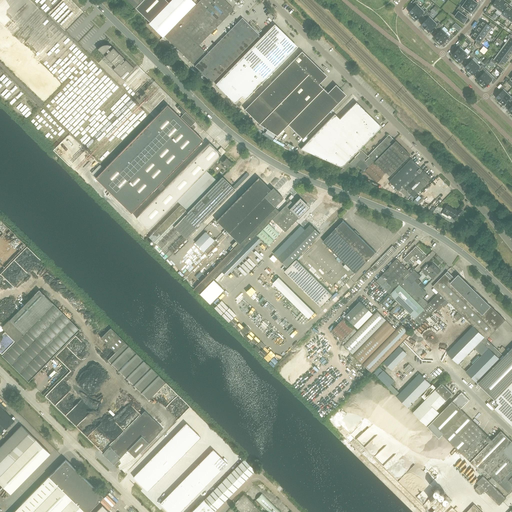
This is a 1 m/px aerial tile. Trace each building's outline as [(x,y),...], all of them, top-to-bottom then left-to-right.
[(150,21),(168,3),(165,0),(143,0),(136,8),(150,21)] [(192,0),(170,0),(168,3),(150,21),(148,23),(162,37),(195,3),(192,0)] [(200,0),(177,24),(198,45),(228,14),(227,13),(232,8),(224,0),(200,0)] [(421,8),(417,4),(418,3),(416,0),(412,4),(414,7),(409,12),(413,16),(421,8)] [(504,0),(503,0),(495,0),(491,6),(497,10),(504,0)] [(504,0),(497,10),(502,13),(502,14),(508,6),(509,4),(504,0)] [(458,7),(463,11),(465,8),(471,13),(474,8),(465,1),(462,5),(460,4),(458,7)] [(511,8),(508,6),(502,14),(502,13),(501,15),(506,19),(511,11),(511,8)] [(463,11),(458,7),(456,10),(458,11),(454,16),(456,17),(456,18),(458,19),(464,23),(467,18),(461,13),(463,11)] [(424,17),(428,12),(426,10),(425,11),(421,8),(413,16),(417,20),(422,15),(424,17)] [(424,17),(426,19),(421,24),(425,28),(433,20),(430,16),(431,15),(428,12),(424,17)] [(195,66),(212,83),(259,34),(242,17),(195,66)] [(437,29),(441,25),(438,22),(437,24),(433,20),(425,28),(429,32),(434,27),(437,29)] [(488,33),(492,28),(494,29),(496,26),(491,22),(489,25),(483,20),(479,26),(488,33)] [(198,45),(177,24),(176,23),(164,36),(192,64),(205,51),(198,45)] [(438,41),(446,32),(442,29),(444,27),(441,25),(437,29),(439,31),(434,37),(438,41)] [(288,47),(292,43),(278,29),(274,33),(270,29),(272,26),(215,84),(235,103),(242,96),(245,100),(295,49),(294,48),(292,50),(288,47)] [(475,31),(484,38),(488,33),(479,26),(475,31)] [(481,43),(484,38),(475,31),(471,37),(477,41),(475,44),(480,47),(482,44),(481,43)] [(438,41),(442,45),(447,39),(449,41),(454,37),(451,35),(450,36),(446,32),(438,41)] [(97,49),(98,50),(103,55),(106,51),(108,53),(104,56),(114,66),(115,66),(115,65),(116,66),(113,69),(121,77),(127,71),(129,73),(134,68),(126,60),(124,61),(123,60),(124,58),(113,48),(110,51),(108,50),(111,46),(110,45),(109,45),(108,45),(109,44),(108,43),(106,45),(105,45),(104,45),(103,45),(102,45),(101,46),(100,46),(100,47),(99,47),(98,48),(98,49),(97,49)] [(455,47),(457,49),(452,55),(456,59),(464,50),(461,46),(462,45),(459,43),(455,47)] [(511,55),(511,53),(511,47),(505,43),(501,48),(511,55)] [(497,54),(507,61),(511,55),(501,48),(497,54)] [(467,59),(472,55),(470,54),(469,53),(468,54),(464,50),(456,59),(460,63),(465,57),(467,59)] [(492,58),(490,61),(495,64),(497,62),(503,66),(507,61),(497,54),(494,59),(492,58)] [(467,59),(470,62),(465,67),(469,71),(477,62),(473,59),(474,57),(472,55),(467,59)] [(259,124),(273,110),(312,70),(310,68),(314,64),(306,57),(299,64),(294,60),(295,59),(294,58),(244,109),(259,124)] [(480,72),(484,67),(482,65),(481,66),(477,62),(469,71),(473,75),(478,70),(480,72)] [(481,83),(489,75),(486,71),(487,70),(484,67),(480,72),(482,74),(477,79),(481,83)] [(312,70),(273,110),(259,124),(277,135),(287,124),(323,88),(318,83),(325,76),(318,68),(314,72),(312,70)] [(481,83),(485,87),(490,82),(493,84),(497,80),(494,77),(493,78),(489,75),(481,83)] [(503,85),(498,90),(501,92),(495,97),(499,101),(508,93),(504,89),(505,88),(503,85)] [(323,88),(287,124),(302,139),(342,99),(341,98),(341,99),(339,97),(343,93),(335,86),(328,93),(323,88)] [(511,102),(511,100),(511,95),(511,96),(508,93),(499,101),(503,105),(509,100),(511,102)] [(381,127),(372,118),(356,102),(350,108),(339,119),(334,114),(300,149),(341,167),(375,132),(381,127)] [(132,211),(199,144),(203,140),(167,105),(165,107),(163,109),(97,176),(96,178),(131,213),(132,211)] [(183,114),(185,112),(179,105),(176,107),(183,114)] [(363,163),(367,166),(368,167),(394,140),(388,135),(368,156),(369,157),(364,162),(363,163)] [(374,161),(386,174),(388,176),(409,155),(395,141),(374,161)] [(221,155),(209,143),(136,218),(148,230),(221,155)] [(363,170),(367,166),(363,163),(364,162),(363,160),(366,157),(360,151),(354,157),(355,158),(349,164),(352,167),(356,163),(363,170)] [(398,190),(401,186),(419,168),(410,159),(389,181),(398,190)] [(377,183),(386,174),(374,161),(365,172),(377,183)] [(430,178),(419,168),(401,186),(412,196),(430,178)] [(188,212),(187,213),(200,225),(235,189),(222,177),(188,212)] [(272,219),(279,211),(275,207),(283,198),(273,187),(271,189),(258,177),(216,220),(239,243),(194,288),(199,293),(200,292),(205,287),(213,279),(272,219)] [(413,202),(417,206),(424,198),(422,196),(421,198),(417,202),(415,200),(413,202)] [(288,202),(272,219),(285,232),(298,218),(297,217),(302,212),(308,207),(299,198),(294,203),(290,200),(288,202)] [(449,215),(452,217),(455,220),(463,212),(460,208),(457,212),(448,207),(446,205),(443,211),(449,215)] [(340,224),(323,241),(338,256),(336,258),(340,261),(342,260),(346,264),(343,266),(348,271),(351,268),(355,273),(373,255),(376,252),(344,221),(343,220),(340,224)] [(268,223),(261,231),(270,241),(278,233),(268,223)] [(287,267),(317,237),(320,234),(310,224),(306,229),(277,258),(287,267)] [(381,265),(396,250),(393,246),(377,262),(381,265)] [(426,257),(423,254),(416,246),(403,259),(410,266),(413,263),(409,260),(414,255),(418,259),(419,259),(421,262),(426,257)] [(296,259),(285,271),(320,306),(332,295),(296,259)] [(396,259),(390,266),(390,267),(376,281),(390,294),(399,284),(409,275),(411,273),(396,259)] [(381,265),(377,262),(372,267),(376,271),(381,265)] [(425,271),(428,274),(433,279),(441,271),(433,263),(430,266),(427,264),(421,270),(424,273),(425,271)] [(424,289),(415,281),(420,275),(414,270),(411,273),(409,275),(411,277),(403,286),(412,295),(418,301),(422,297),(427,292),(424,289)] [(458,274),(456,277),(454,278),(447,271),(433,286),(445,298),(473,326),(486,339),(500,325),(505,320),(458,274)] [(412,295),(403,286),(411,277),(409,275),(399,284),(390,294),(402,306),(412,295)] [(279,277),(273,283),(309,318),(314,312),(279,277)] [(224,289),(214,279),(200,293),(210,303),(224,289)] [(9,320),(24,334),(28,330),(54,355),(79,330),(52,303),(39,290),(9,320)] [(428,303),(422,297),(418,301),(412,295),(402,306),(415,319),(419,315),(424,320),(436,307),(430,301),(428,303)] [(372,313),(360,301),(345,316),(358,329),(372,313)] [(378,308),(344,343),(354,352),(387,317),(378,308)] [(344,317),(338,324),(351,336),(357,330),(344,317)] [(388,318),(354,352),(364,361),(397,327),(388,318)] [(24,334),(9,320),(2,327),(16,341),(13,343),(14,344),(24,334)] [(403,322),(364,362),(374,371),(403,341),(413,331),(403,322)] [(351,336),(338,324),(332,330),(345,342),(351,336)] [(488,341),(486,339),(473,326),(447,352),(450,355),(458,363),(481,340),(485,344),(488,341)] [(101,338),(115,352),(125,342),(111,328),(101,338)] [(54,355),(28,330),(24,334),(14,344),(3,356),(28,381),(54,355)] [(478,382),(501,358),(504,356),(488,341),(485,344),(489,348),(466,371),(478,382)] [(166,382),(125,342),(115,352),(108,360),(149,400),(166,382)] [(499,350),(504,355),(508,351),(503,346),(499,350)] [(406,354),(399,347),(383,362),(391,370),(406,354)] [(496,399),(501,394),(511,382),(511,347),(478,383),(495,399),(496,399)] [(388,387),(391,384),(394,381),(383,370),(380,368),(379,367),(373,373),(377,376),(388,387)] [(408,408),(431,384),(419,373),(396,397),(408,408)] [(511,382),(501,394),(511,404),(511,382)] [(437,410),(453,394),(445,386),(442,383),(413,413),(426,426),(436,416),(439,413),(437,410)] [(470,462),(492,440),(461,409),(470,400),(461,392),(456,398),(438,415),(427,427),(439,438),(442,434),(470,462)] [(511,404),(501,394),(496,399),(497,400),(496,401),(497,402),(498,402),(499,404),(495,408),(495,407),(495,408),(511,424),(511,404)] [(102,454),(113,464),(127,450),(134,457),(163,428),(145,411),(102,454)] [(186,423),(133,477),(148,491),(201,437),(186,423)] [(0,483),(11,494),(50,454),(36,440),(21,425),(0,447),(0,483)] [(484,476),(488,480),(490,478),(489,477),(491,475),(492,477),(488,481),(493,485),(497,481),(504,488),(508,492),(509,494),(511,490),(511,441),(501,431),(492,440),(470,462),(484,476)] [(213,449),(160,503),(168,511),(179,511),(227,464),(213,449)] [(88,511),(104,497),(95,488),(66,459),(14,511),(88,511)] [(245,460),(244,459),(201,503),(201,502),(190,511),(213,511),(255,469),(245,460)] [(485,491),(499,505),(506,498),(493,485),(488,481),(488,480),(484,476),(483,476),(477,483),(478,484),(476,487),(476,488),(476,490),(479,493),(481,493),(482,492),(482,493),(485,491)]
